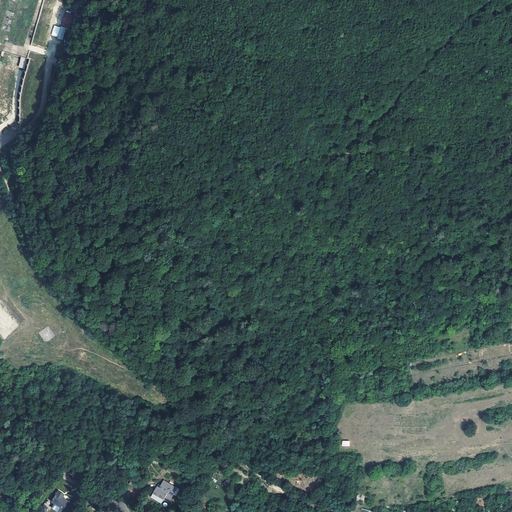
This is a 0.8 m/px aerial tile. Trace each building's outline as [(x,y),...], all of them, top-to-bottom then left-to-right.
[(70,26),(73,14),(65,12),(62,23),(70,26)] [(147,482),(136,476),(131,484),(141,491),(147,482)] [(179,488),(165,480),(165,481),(178,489),(179,488)] [(178,489),(165,481),(161,487),(159,486),(155,492),(170,500),(175,493),(176,493),(178,489)] [(170,500),(155,492),(154,493),(170,503),(176,493),(175,493),(170,500)] [(56,511),(64,511),(67,508),(69,503),(63,500),(65,497),(59,493),(57,496),(53,504),(56,506),(53,510),(56,511)]
